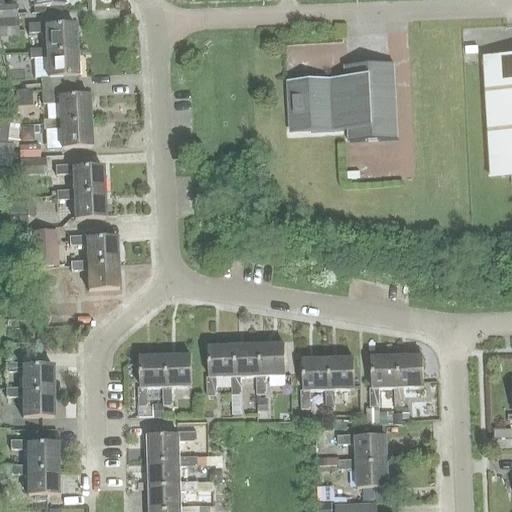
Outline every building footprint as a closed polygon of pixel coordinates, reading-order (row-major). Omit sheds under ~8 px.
[(64,7),(63,0),(32,0),(33,8),(64,7)] [(0,20),(16,19),(15,6),(0,6),(0,20)] [(16,19),(0,20),(0,38),(16,37),(16,19)] [(75,26),(65,27),(45,28),(45,25),(28,26),(28,35),(45,34),(45,50),(46,54),(76,52),(75,26)] [(78,78),(76,52),(46,54),(45,50),(29,51),(29,60),(46,59),(47,79),(40,79),(41,90),(71,88),(71,78),(78,78)] [(511,178),(511,57),(484,59),(491,180),(511,178)] [(287,83),(290,135),(348,132),(348,144),(398,142),(393,65),(344,68),(345,80),(287,83)] [(89,97),(72,98),(71,88),(41,90),(42,106),(58,105),(59,121),(59,125),(90,123),(89,97)] [(30,108),(29,91),(13,92),(14,108),(30,108)] [(0,169),(11,170),(13,150),(18,150),(20,121),(17,121),(0,119),(0,169)] [(91,149),(90,123),(59,125),(59,121),(43,122),(43,131),(60,130),(61,151),(91,149)] [(30,143),(29,130),(19,130),(20,143),(30,143)] [(39,146),(18,147),(19,160),(39,159),(39,146)] [(44,176),(43,160),(17,162),(19,178),(44,176)] [(72,196),(104,194),(102,168),(72,170),(72,167),(55,168),(55,177),(72,176),(72,192),(72,196)] [(105,220),(104,194),(72,196),(72,192),(56,193),(56,202),(73,202),(74,222),(105,220)] [(31,270),(58,268),(56,232),(29,234),(31,270)] [(86,267),(117,265),(116,239),(86,241),(86,238),(69,239),(69,248),(85,247),(86,263),(86,267)] [(119,291),(117,265),(86,267),(86,263),(70,264),(70,273),(87,272),(88,293),(119,291)] [(265,379),(285,378),(284,347),(259,348),(260,379),(256,379),(257,397),(266,397),(265,379)] [(216,380),(231,380),(235,380),(234,348),(209,349),(210,380),(207,380),(207,398),(216,398),(216,380)] [(241,380),(256,379),(260,379),(259,348),(234,348),(235,380),(231,380),(232,398),(241,397),(241,380)] [(172,390),(192,390),(191,358),(166,359),(167,390),(163,390),(164,408),(173,408),(172,390)] [(147,391),(163,390),(167,390),(166,359),(140,360),(141,390),(138,390),(139,409),(148,409),(147,391)] [(379,391),(394,391),(398,391),(397,359),(372,360),(373,390),(370,391),(370,409),(379,409),(379,391)] [(403,391),(423,390),(422,359),(397,359),(398,391),(394,391),(395,409),(404,408),(403,391)] [(335,393),(355,392),(354,361),(328,362),(329,393),(326,393),(326,411),(335,410),(335,393)] [(310,393),(326,393),(329,393),(328,362),(303,362),(304,393),(301,393),(301,411),(311,411),(310,393)] [(22,394),(53,394),(52,368),(22,368),(22,365),(5,365),(5,374),(21,374),(22,390),(22,394)] [(53,419),(53,394),(22,394),(22,390),(5,390),(5,400),(22,399),(22,420),(53,419)] [(266,413),(266,400),(256,400),(256,414),(266,413)] [(153,421),(163,421),(162,406),(152,406),(153,421)] [(379,410),(366,410),(366,428),(380,427),(380,422),(379,410)] [(402,418),(394,418),(395,429),(402,428),(402,418)] [(510,450),(510,432),(494,432),(494,450),(510,450)] [(180,463),(180,460),(180,444),(197,444),(197,434),(178,435),(178,438),(148,439),(149,464),(180,463)] [(356,466),(387,464),(386,439),(356,440),(356,437),(337,438),(338,447),(355,447),(356,462),(356,466)] [(26,471),(57,471),(57,445),(27,446),(27,443),(10,443),(10,452),(26,452),(26,468),(26,471)] [(181,488),(181,484),(180,469),(198,468),(197,459),(180,460),(180,463),(149,464),(149,489),(181,488)] [(207,459),(197,459),(198,468),(207,468),(207,459)] [(320,461),(317,461),(317,469),(318,469),(320,469),(338,469),(337,460),(320,461)] [(388,490),(387,464),(356,466),(356,462),(338,463),(339,472),(356,471),(357,491),(388,490)] [(58,497),(57,471),(26,471),(26,468),(10,468),(10,477),(26,477),(27,497),(58,497)] [(211,484),(213,484),(214,484),(222,484),(222,473),(215,473),(211,478),(211,484)] [(181,511),(181,509),(181,494),(198,493),(198,484),(181,484),(181,488),(149,489),(150,511),(181,511)] [(321,495),(321,503),(322,503),(334,503),(334,490),(321,490),(321,495)]
